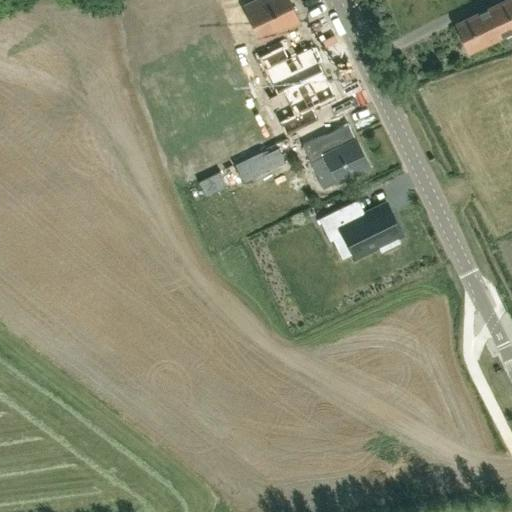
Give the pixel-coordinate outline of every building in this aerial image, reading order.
[(253,0),(244,4),(262,41),(300,23),(288,0),(253,0)] [(469,51),(511,30),(511,0),(505,0),(456,24),(469,51)] [(273,70),(284,94),(324,75),(320,65),(323,63),(317,50),(313,51),(312,50),(300,55),(289,60),(283,48),(262,58),(268,72),(273,70)] [(338,81),(361,70),(357,62),(334,73),(338,81)] [(329,84),(324,75),(284,94),(295,117),(290,119),(297,133),(319,123),(313,110),(324,105),(336,99),(335,98),(339,96),(332,82),(329,84)] [(282,115),(255,129),(263,142),(289,128),(282,115)] [(304,146),(319,178),(334,171),(338,181),(368,166),(349,125),(304,146)] [(236,164),(245,181),(285,162),(277,144),(236,164)] [(200,181),(207,196),(229,185),(222,171),(200,181)] [(343,206),(318,218),(330,242),(333,240),(344,235),(353,254),(355,258),(378,247),(380,252),(400,242),(398,237),(402,235),(386,202),(365,213),(350,220),(343,206)]
